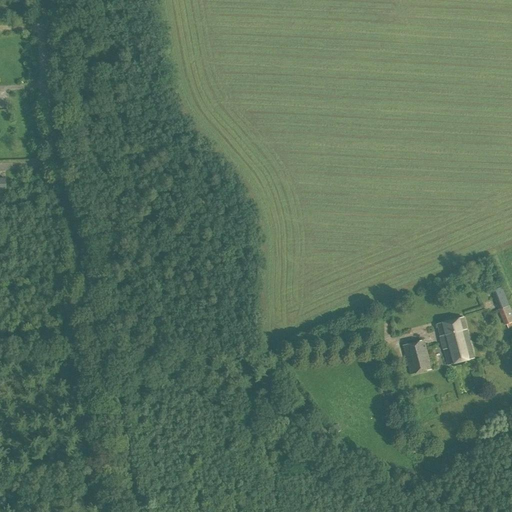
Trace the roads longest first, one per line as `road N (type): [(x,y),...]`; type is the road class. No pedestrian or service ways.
road 1 (unclassified): [(120,511),(44,80),(45,0)]
road 2 (track): [(100,396),(191,358),(279,359),(335,436),(510,511)]
